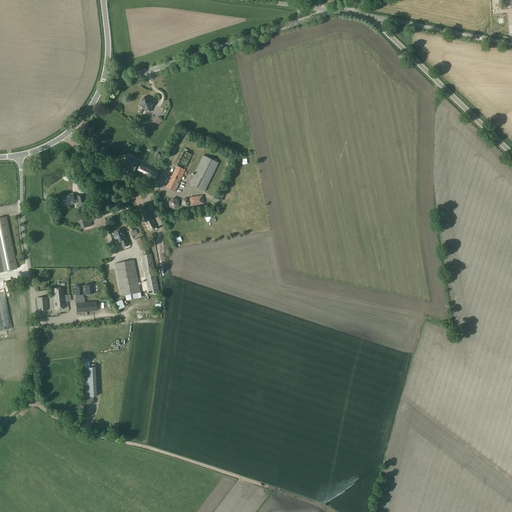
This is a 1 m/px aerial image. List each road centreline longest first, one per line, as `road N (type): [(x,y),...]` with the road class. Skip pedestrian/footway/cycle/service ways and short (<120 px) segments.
road 1 (track): [(332,511),(80,429),(31,400),(0,427)]
road 2 (unclassified): [(31,400),(35,331),(20,155)]
road 3 (unclassified): [(103,80),(297,20)]
road 4 (unclassified): [(511,153),(377,18)]
road 5 (unclassified): [(511,46),(377,18)]
